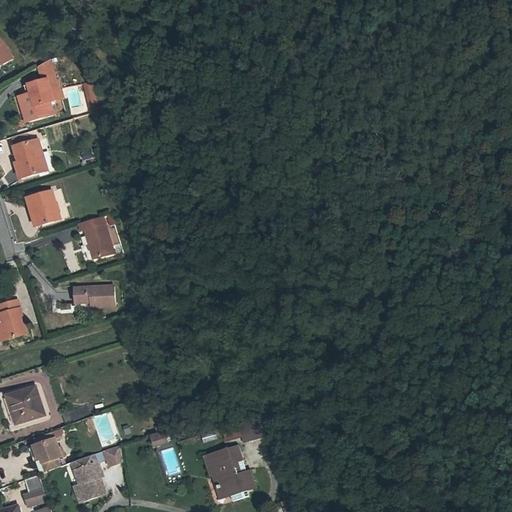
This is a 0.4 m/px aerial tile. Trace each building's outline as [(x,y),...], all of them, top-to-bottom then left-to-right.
[(0,65),(12,58),(0,38),(0,65)] [(41,71),(45,86),(50,84),(51,89),(60,86),(54,68),(41,71)] [(92,82),(84,83),(89,113),(97,112),(92,82)] [(45,86),(33,89),(35,98),(31,99),(26,100),(33,125),(55,119),(53,107),(56,107),(56,105),(64,103),(60,86),(51,89),(50,84),(45,86)] [(33,125),(26,100),(23,101),(30,126),(33,125)] [(13,139),(15,147),(35,142),(33,134),(13,139)] [(17,152),(22,168),(26,167),(31,182),(51,176),(42,145),(17,152)] [(26,167),(22,168),(19,169),(24,184),(31,182),(26,167)] [(33,201),(39,223),(43,222),(46,230),(64,224),(55,195),(33,201)] [(81,228),(83,236),(87,235),(95,264),(115,258),(104,221),(81,228)] [(43,222),(39,223),(36,224),(39,232),(46,230),(43,222)] [(76,308),(92,308),(98,307),(98,313),(116,312),(115,291),(76,293),(76,308)] [(0,341),(8,339),(26,334),(16,300),(0,305),(0,323),(1,326),(0,325),(0,341)] [(37,387),(11,396),(20,424),(47,415),(37,387)] [(92,404),(64,414),(68,425),(96,415),(92,404)] [(248,419),(254,437),(272,430),(265,412),(248,419)] [(64,430),(56,432),(58,440),(65,439),(64,430)] [(165,430),(151,435),(155,447),(169,442),(165,430)] [(34,440),(37,447),(51,441),(49,435),(34,440)] [(220,479),(223,478),(226,487),(233,484),(245,480),(246,483),(251,481),(259,478),(253,460),(241,464),(238,458),(241,457),(239,451),(244,450),(238,435),(216,442),(217,445),(207,448),(213,466),(216,465),(220,477),(219,477),(219,478),(220,479)] [(54,461),(57,460),(63,457),(60,449),(58,450),(54,440),(51,441),(37,447),(33,448),(37,461),(40,460),(45,474),(56,469),(54,461)] [(110,469),(125,463),(119,447),(104,452),(110,469)] [(32,463),(37,461),(33,448),(27,450),(32,463)] [(80,504),(105,495),(99,479),(102,478),(94,456),(71,464),(79,486),(74,488),(80,504)] [(245,480),(233,484),(236,491),(253,486),(251,481),(246,483),(245,480)] [(42,492),(24,498),(27,507),(45,501),(42,492)] [(285,511),(297,511),(295,499),(283,502),(285,511)]
